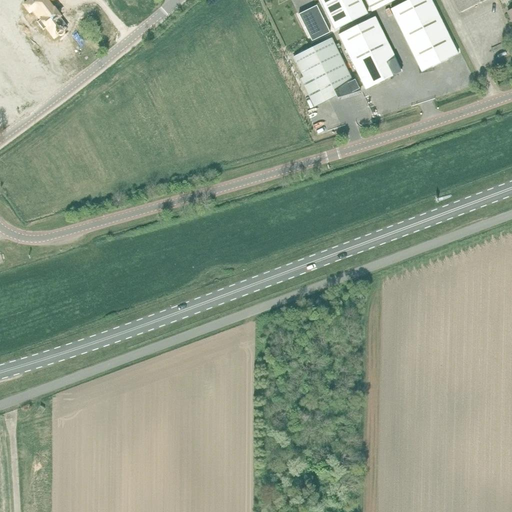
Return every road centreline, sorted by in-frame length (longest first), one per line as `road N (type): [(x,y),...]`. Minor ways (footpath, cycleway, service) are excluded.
road 1 (unclassified): [(0,404),(511,215)]
road 2 (primary): [(0,371),(511,188)]
road 3 (unclassified): [(0,228),(50,237),(511,96)]
road 4 (tertiary): [(0,139),(176,0)]
